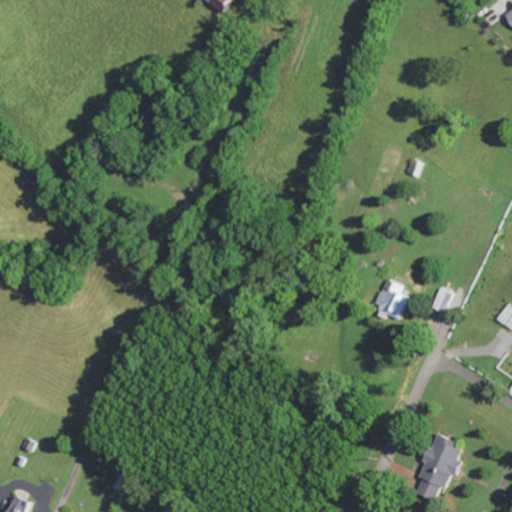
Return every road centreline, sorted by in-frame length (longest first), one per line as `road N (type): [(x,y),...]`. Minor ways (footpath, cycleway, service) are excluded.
road 1 (residential): [(58,511),(190,198)]
road 2 (residential): [(367,511),(437,358)]
